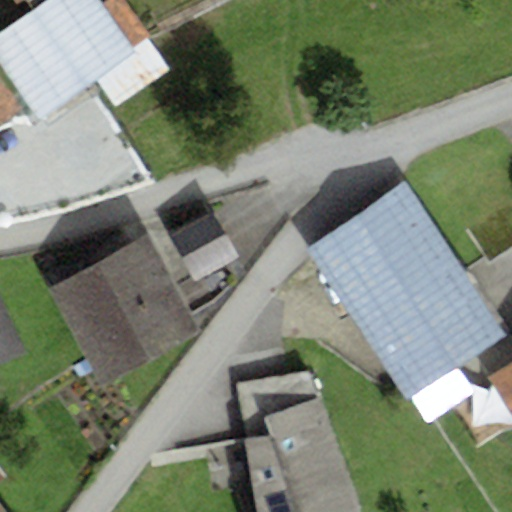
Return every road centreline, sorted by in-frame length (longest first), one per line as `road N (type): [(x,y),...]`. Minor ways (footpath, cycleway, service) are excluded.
road 1 (residential): [(371,148),(88,511)]
road 2 (residential): [(371,148),(0,241)]
road 3 (residential): [(511,95),(371,148)]
